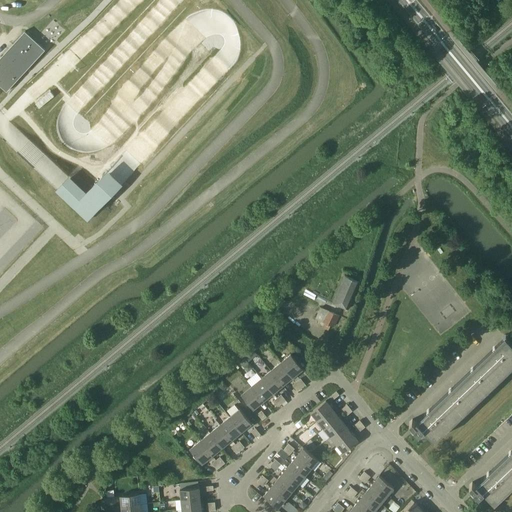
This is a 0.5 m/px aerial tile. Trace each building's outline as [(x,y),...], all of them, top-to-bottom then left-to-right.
[(7,91),(6,90),(44,50),(45,50),(30,35),(25,31),(24,32),(25,33),(14,45),(0,59),(0,85),(7,91)] [(50,92),(35,104),(39,108),(54,96),(50,92)] [(98,181),(93,187),(106,200),(112,194),(117,189),(123,183),(125,181),(125,180),(111,167),(98,181)] [(333,301),(348,308),(360,281),(344,275),(333,301)] [(320,306),(315,318),(324,322),(321,327),(328,330),(330,325),(334,327),(340,315),(320,306)] [(511,343),(506,338),(436,405),(418,422),(416,420),(414,422),(412,419),(409,422),(412,425),(411,425),(418,433),(423,429),(434,440),(511,366),(511,343)] [(252,351),(236,362),(240,368),(257,357),(252,351)] [(303,369),(291,354),(281,362),(293,377),(303,369)] [(281,362),(271,370),(283,385),(293,377),(281,362)] [(261,378),(261,379),(273,393),(283,385),(271,370),(261,378)] [(251,386),(262,400),(263,401),(273,393),(261,379),(261,378),(251,386)] [(306,384),(301,378),(296,382),(301,388),(306,384)] [(292,385),(297,391),(301,388),(296,382),(292,385)] [(248,403),(253,410),(263,401),(262,400),(251,386),(241,394),(248,403)] [(340,395),(336,391),(330,396),(333,400),(340,395)] [(281,394),(276,398),(282,404),(286,400),(281,394)] [(273,400),(278,407),(282,404),(276,398),(273,400)] [(326,400),(311,412),(317,420),(332,408),(326,400)] [(347,404),(341,409),(344,413),(350,408),(347,404)] [(240,408),(230,416),(241,432),(252,423),(240,408)] [(317,420),(324,429),(339,417),(332,408),(317,420)] [(262,420),(266,416),(261,410),(257,413),(262,420)] [(241,432),(230,416),(220,424),(231,439),(241,432)] [(324,429),(330,437),(345,425),(339,417),(324,429)] [(360,420),(353,425),(357,429),(363,424),(360,420)] [(222,447),(231,439),(220,424),(210,432),(222,447)] [(345,425),(330,437),(337,445),(352,433),(345,425)] [(255,428),(251,431),(256,437),(261,434),(255,428)] [(210,432),(200,440),(212,455),(222,447),(210,432)] [(337,445),(343,453),(358,441),(352,433),(337,445)] [(190,448),(201,463),(212,455),(200,440),(190,448)] [(240,440),(235,444),(240,450),(245,447),(240,440)] [(288,443),(285,447),(291,452),(295,448),(288,443)] [(231,447),(237,453),(240,450),(235,444),(231,447)] [(318,460),(303,448),(296,456),(311,469),(318,460)] [(511,485),(511,451),(478,484),(476,483),(474,485),(472,482),(469,485),(471,488),(478,496),(483,492),(494,503),(511,485)] [(220,456),(215,460),(220,466),(225,462),(220,456)] [(304,476),(311,469),(296,456),(289,464),(304,476)] [(275,459),(272,463),(278,468),(282,464),(275,459)] [(212,463),(217,469),(220,466),(215,460),(212,463)] [(304,476),(289,464),(283,472),(298,484),(304,476)] [(364,471),(362,474),(368,479),(371,476),(364,471)] [(276,479),(291,492),(298,484),(283,472),(276,479)] [(262,474),(259,478),(265,484),(269,480),(262,474)] [(361,479),(365,482),(368,479),(362,474),(359,477),(361,479)] [(394,487),(379,475),(373,483),(387,496),(394,487)] [(270,487),(285,500),(291,492),(276,479),(270,487)] [(366,491),(381,503),(387,496),(373,483),(366,491)] [(147,497),(158,494),(156,485),(145,488),(147,497)] [(199,487),(180,489),(181,500),(200,498),(199,487)] [(263,495),(278,508),(285,500),(270,487),(263,495)] [(351,487),(349,490),(355,495),(358,492),(351,487)] [(346,493),(352,498),(355,495),(349,490),(346,493)] [(366,491),(360,499),(374,511),(381,503),(366,491)] [(120,496),(121,506),(141,504),(140,494),(120,496)] [(200,498),(181,500),(182,510),(201,508),(200,498)] [(353,507),(359,511),(373,511),(374,511),(360,499),(353,507)] [(340,504),(338,502),(336,505),(342,511),(345,508),(340,504)] [(404,511),(422,511),(423,511),(415,502),(404,511)]
